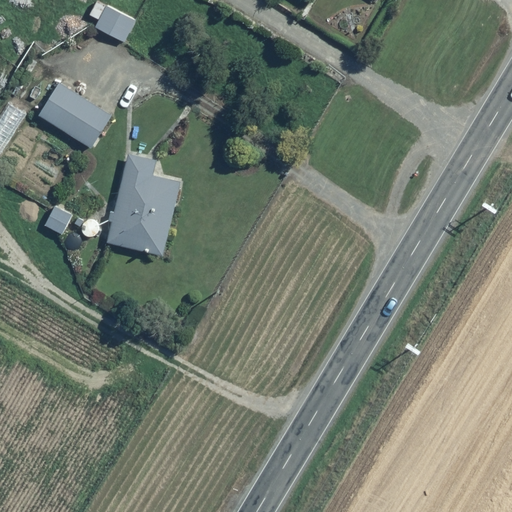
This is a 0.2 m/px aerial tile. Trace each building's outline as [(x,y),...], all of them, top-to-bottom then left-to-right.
[(138,20),(107,4),(95,29),(126,45),(138,20)] [(115,116),(63,82),(42,114),(94,148),(115,116)] [(0,160),(28,112),(8,100),(0,113),(0,160)] [(166,160),(133,152),(110,244),(167,258),(186,181),(162,175),(166,160)] [(80,212),(59,201),(47,226),(68,237),(80,212)]
